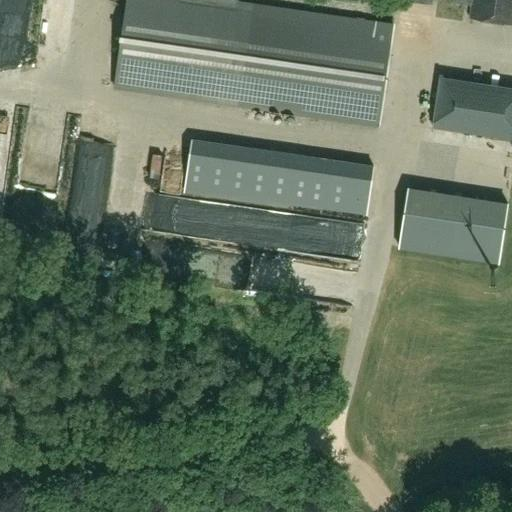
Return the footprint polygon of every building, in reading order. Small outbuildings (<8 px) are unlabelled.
[(237,0),(128,0),(115,86),(378,126),(394,25),(237,1),(237,0)] [(511,0),(472,0),(470,19),(511,24),(511,0)] [(434,127),(511,138),(511,86),(441,76),(434,127)] [(108,122),(75,119),(66,204),(100,207),(108,122)] [(191,140),(184,191),(286,206),(286,202),(365,213),(372,167),(191,140)]
